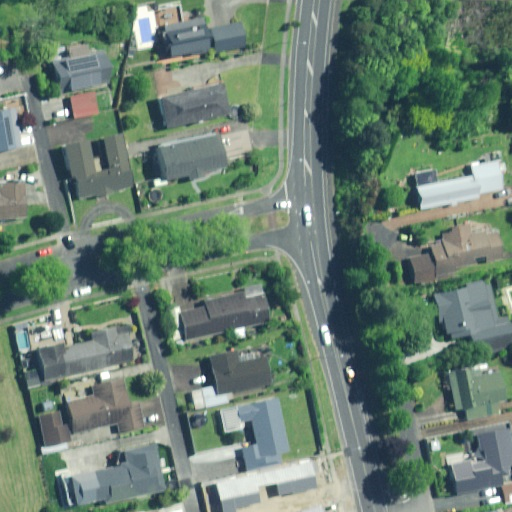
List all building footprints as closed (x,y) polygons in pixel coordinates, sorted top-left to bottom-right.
[(204,49),(198,18),(156,26),(162,58),(204,49)] [(240,47),(235,23),(207,29),(212,53),(240,47)] [(47,62),(54,94),(106,84),(100,52),(86,54),(84,46),(64,50),(65,58),(47,62)] [(222,115),(215,83),(152,98),(159,130),(222,115)] [(91,93),(66,98),(72,120),(96,115),(91,93)] [(10,110),(0,112),(0,152),(19,149),(10,110)] [(220,168),(212,131),(150,145),(158,182),(179,177),(180,181),(199,177),(198,173),(220,168)] [(69,201),(89,197),(90,199),(109,196),(108,192),(124,189),(113,134),(94,138),(97,156),(84,159),(81,141),(56,146),(62,177),(65,177),(69,201)] [(412,210),(441,205),(442,208),(452,206),(451,203),(470,199),(470,195),(493,190),(487,161),(461,166),(463,175),(429,182),(427,170),(405,174),(412,210)] [(0,220),(19,219),(16,180),(0,181),(0,220)] [(465,234),(463,222),(434,230),(436,239),(418,243),(420,255),(400,260),(406,287),(414,285),(415,289),(431,285),(429,278),(450,273),(449,269),(469,264),(468,260),(478,258),(480,265),(497,261),(488,228),(465,234)] [(478,281),(459,285),(460,287),(425,294),(432,325),(435,324),(438,337),(441,337),(442,342),(462,338),(467,361),(499,354),(510,352),(503,316),(492,319),(484,284),(479,286),(478,281)] [(183,348),(181,342),(231,331),(233,340),(243,337),(241,328),(264,323),(258,295),(238,299),(237,293),(196,303),(197,307),(178,311),(177,308),(166,310),(173,344),(175,350),(183,348)] [(55,335),(27,341),(29,350),(30,354),(33,370),(20,373),(23,389),(38,386),(37,382),(128,363),(122,334),(112,336),(109,326),(81,332),(83,342),(58,348),(57,344),(55,335)] [(232,364),(230,352),(201,358),(207,388),(186,392),(190,410),(224,403),(222,394),(264,385),(258,358),(232,364)] [(477,375),(475,367),(442,373),(449,411),(460,409),(462,421),(494,415),(492,403),(498,402),(493,372),(477,375)] [(124,403),(117,379),(59,394),(71,439),(113,428),(115,433),(139,427),(132,401),(124,403)] [(248,444),(234,447),(237,462),(240,472),(278,463),(276,453),(283,452),(271,399),(226,409),(230,430),(244,427),(248,444)] [(62,426),(58,410),(35,416),(43,448),(66,442),(62,426)] [(510,466),(503,429),(472,435),(475,452),(479,451),(481,462),(466,465),(465,461),(445,465),(451,495),(497,486),(496,478),(504,477),(502,468),(510,466)] [(119,466),(79,475),(85,502),(98,499),(99,505),(159,491),(148,444),(116,452),(119,466)] [(249,479),(238,482),(237,477),(214,484),(219,502),(224,501),(227,511),(258,511),(256,502),(270,497),(274,511),(312,511),(302,474),(270,483),(268,473),(249,479)]
